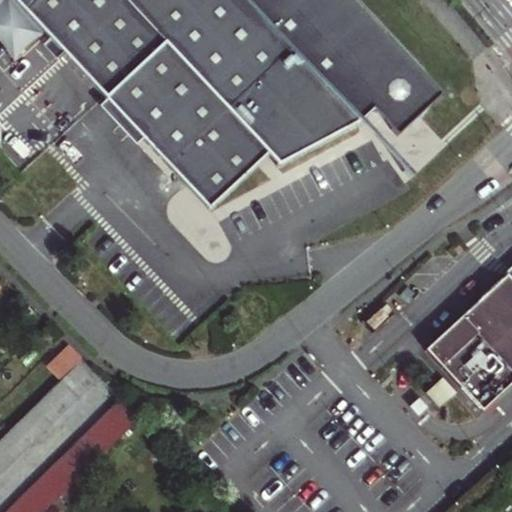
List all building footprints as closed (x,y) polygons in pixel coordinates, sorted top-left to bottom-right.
[(11,0),(0,0),(0,2),(13,16),(20,9),(11,0)] [(372,111),(397,137),(440,96),(349,0),(11,0),(20,9),(105,100),(142,140),(208,210),(267,155),(277,168),(358,124),(372,111)] [(142,140),(105,100),(98,107),(135,147),(142,140)] [(507,275),(424,351),(481,412),(511,383),(511,270),(509,273),(507,275)] [(71,371),(89,388),(98,379),(81,361),(71,371)] [(62,380),(79,398),(89,388),(71,371),(62,380)] [(52,390),(69,408),(79,398),(62,380),(52,390)] [(454,394),(441,380),(426,393),(440,407),(454,394)] [(42,399),(59,417),(69,408),(52,390),(42,399)] [(32,409),(49,427),(59,417),(42,399),(32,409)] [(138,420),(120,401),(110,410),(129,429),(138,420)] [(22,419),(40,436),(49,427),(32,409),(22,419)] [(129,429),(110,410),(101,419),(120,438),(129,429)] [(12,428),(30,446),(40,436),(22,419),(12,428)] [(120,438),(101,419),(92,429),(110,447),(120,438)] [(3,438),(20,455),(30,446),(12,428),(3,438)] [(110,447),(92,429),(82,438),(101,457),(110,447)] [(0,440),(0,454),(10,465),(20,455),(3,438),(0,440)] [(101,457),(82,438),(73,447),(92,466),(101,457)] [(92,466),(73,447),(64,456),(83,475),(86,472),(92,466)] [(0,474),(0,475),(10,465),(0,454),(0,474)] [(83,475),(64,456),(55,465),(73,484),(83,475)] [(73,484),(55,465),(45,474),(64,493),(73,484)] [(63,511),(95,481),(86,472),(83,475),(73,484),(64,493),(55,502),(45,511),(44,511),(63,511)] [(64,493),(45,474),(36,483),(55,502),(64,493)] [(55,502),(36,483),(27,493),(45,511),(55,502)] [(44,511),(45,511),(27,493),(18,502),(27,511),(44,511)] [(27,511),(18,502),(8,511),(9,511),(27,511)]
